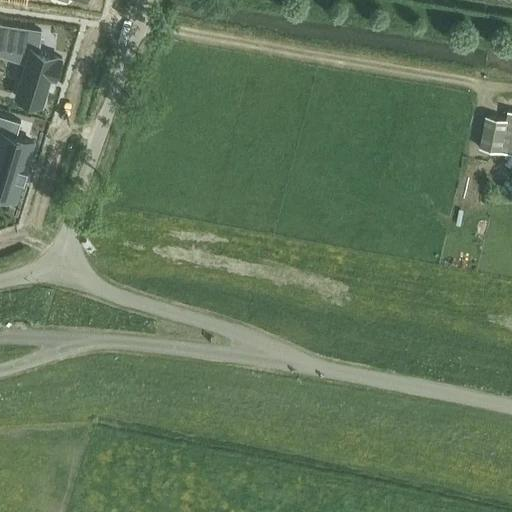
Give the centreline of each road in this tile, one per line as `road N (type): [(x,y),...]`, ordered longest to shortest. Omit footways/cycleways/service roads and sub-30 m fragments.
road 1 (track): [(139,22),(477,82)]
road 2 (unclassified): [(302,367),(152,346),(0,338)]
road 3 (unclassified): [(53,274),(147,0)]
road 4 (unclassified): [(302,367),(237,332),(53,274)]
road 5 (unclassified): [(511,408),(302,367)]
